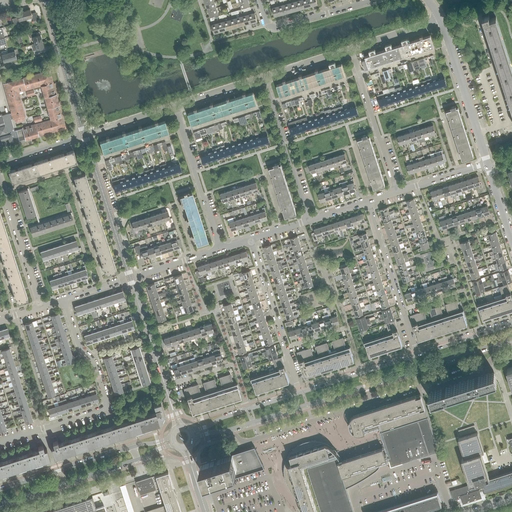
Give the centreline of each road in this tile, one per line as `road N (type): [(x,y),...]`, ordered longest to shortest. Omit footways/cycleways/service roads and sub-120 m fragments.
road 1 (secondary): [(192,440),(511,338)]
road 2 (residential): [(62,299),(104,408),(0,443)]
road 3 (secondary): [(0,503),(173,445)]
road 4 (secondary): [(170,436),(0,489)]
road 5 (residential): [(250,239),(300,392)]
road 6 (residential): [(368,201),(418,353)]
road 7 (tertiary): [(130,278),(83,133)]
road 8 (residential): [(306,221),(262,76)]
road 9 (residential): [(220,248),(173,104)]
road 10 (tertiary): [(486,164),(440,20)]
road 11 (residential): [(396,191),(350,48)]
road 12 (tertiary): [(83,133),(46,0)]
road 13 (residential): [(374,0),(275,28),(258,0)]
road 14 (residential): [(38,306),(0,181)]
road 15 (tertiary): [(168,398),(130,278)]
road 16 (secondary): [(418,353),(300,392)]
